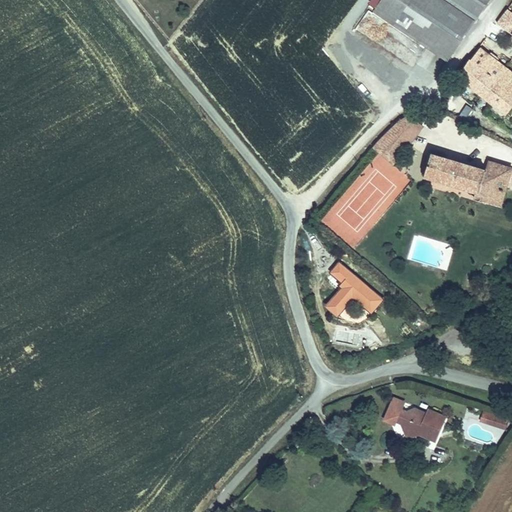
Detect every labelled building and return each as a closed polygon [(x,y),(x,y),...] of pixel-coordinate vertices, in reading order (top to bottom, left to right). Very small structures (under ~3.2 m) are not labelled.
[(371,0),(369,4),(376,9),(381,0),(371,0)] [(476,19),(489,0),(381,0),(376,9),(375,11),(447,60),(475,18),(476,19)] [(471,60),(492,77),(496,80),(506,67),(481,48),(471,60)] [(470,59),(459,76),(480,92),(492,77),(471,60),(470,59)] [(511,72),(506,67),(496,80),(492,77),(480,92),(507,113),(511,106),(511,72)] [(469,113),(472,108),(467,105),(464,110),(469,113)] [(469,113),(464,110),(460,115),(465,119),(469,113)] [(420,124),(408,115),(399,120),(386,133),(373,147),(394,165),(410,143),(408,141),(420,124)] [(423,125),(420,124),(408,141),(410,143),(423,125)] [(486,170),(432,154),(426,175),(477,190),(474,199),(501,206),(511,172),(511,167),(489,161),(486,170)] [(374,307),(383,296),(340,262),(334,270),(345,278),(342,283),(345,285),(331,304),(341,312),(356,293),(374,307)] [(436,440),(446,417),(429,410),(427,414),(415,408),(407,411),(401,409),(397,420),(402,422),(406,432),(416,428),(420,430),(419,433),(436,440)] [(505,429),(508,419),(488,412),(485,422),(505,429)] [(408,437),(419,433),(420,430),(416,428),(406,432),(408,437)]
